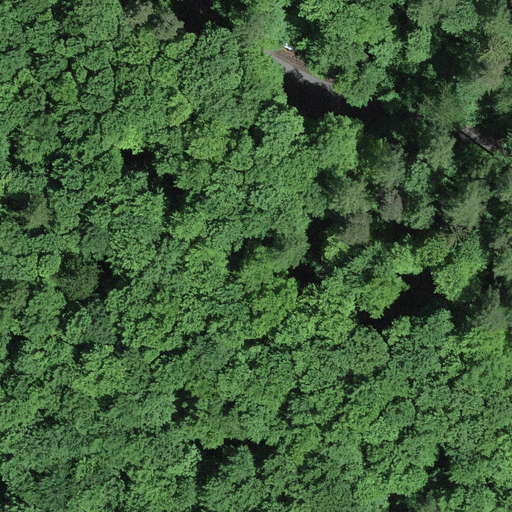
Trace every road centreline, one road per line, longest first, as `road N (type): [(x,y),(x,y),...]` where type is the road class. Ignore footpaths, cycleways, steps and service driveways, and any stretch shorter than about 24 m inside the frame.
road 1 (unclassified): [(194,0),(346,101),(511,150)]
road 2 (track): [(79,511),(28,454),(0,385)]
